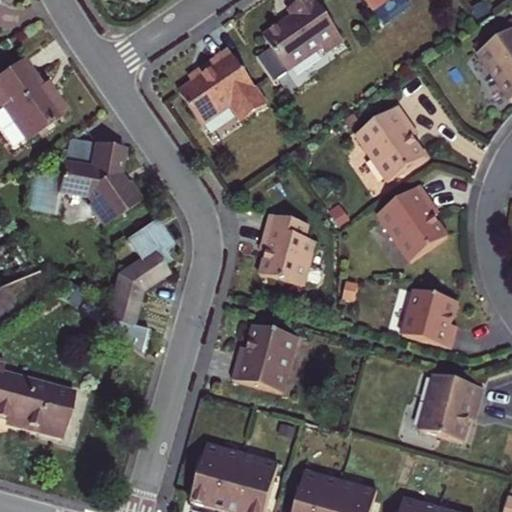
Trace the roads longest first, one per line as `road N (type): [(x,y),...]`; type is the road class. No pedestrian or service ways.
road 1 (residential): [(103,72),(193,198),(208,247),(138,511)]
road 2 (residential): [(511,312),(492,239),(493,201),(511,154)]
road 3 (residential): [(208,0),(103,72)]
